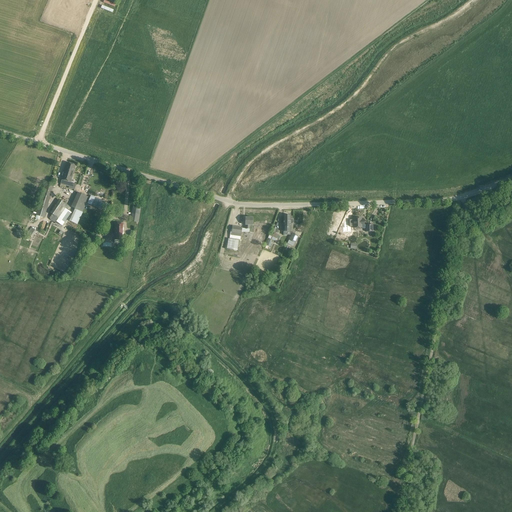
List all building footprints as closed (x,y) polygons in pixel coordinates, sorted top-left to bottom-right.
[(62,179),(64,180),(67,170),(74,172),(76,165),(67,162),(62,179)] [(74,172),(67,170),(64,180),(62,179),(60,184),(69,187),(74,172)] [(44,218),(54,185),(46,182),(36,215),(44,218)] [(78,193),(71,207),(74,209),(82,212),(89,198),(78,193)] [(105,202),(95,197),(92,205),(102,210),(105,202)] [(57,204),(50,213),(52,214),(49,219),(55,223),(58,218),(62,221),(69,210),(66,208),(68,205),(60,200),(59,200),(57,199),(55,202),(57,204)] [(134,206),(132,218),(133,218),(132,222),(138,223),(141,207),(134,206)] [(74,209),(69,221),(77,225),(83,212),(82,212),(74,209)] [(283,215),(283,223),(287,224),(287,225),(290,225),(291,224),(292,224),(293,223),(293,222),(294,221),(293,220),(292,219),(291,219),(291,216),(283,215)] [(228,242),(227,249),(237,250),(238,244),(238,239),(240,240),(241,232),(249,232),(249,229),(250,229),(250,225),(252,225),(253,218),(245,217),(245,225),(245,229),(242,228),(242,227),(232,226),(232,228),(231,228),(230,232),(229,238),(228,238),(228,242)] [(354,228),(362,228),(362,225),(365,225),(365,220),(361,220),(361,218),(353,218),(354,220),(350,220),(350,227),(354,226),(354,228)] [(105,238),(115,239),(115,240),(114,243),(122,243),(123,240),(122,240),(123,224),(116,223),(115,234),(106,234),(105,238)] [(287,224),(283,223),(283,227),(282,227),(281,231),(285,231),(285,234),(290,235),(290,232),(290,225),(287,225),(287,224)] [(273,226),(271,232),(275,234),(275,233),(278,235),(280,232),(278,231),(279,229),(273,226)] [(36,231),(31,228),(27,234),(32,238),(36,231)] [(300,232),(296,230),(293,238),(292,238),(291,242),(295,244),(296,240),(297,240),(300,232)]
